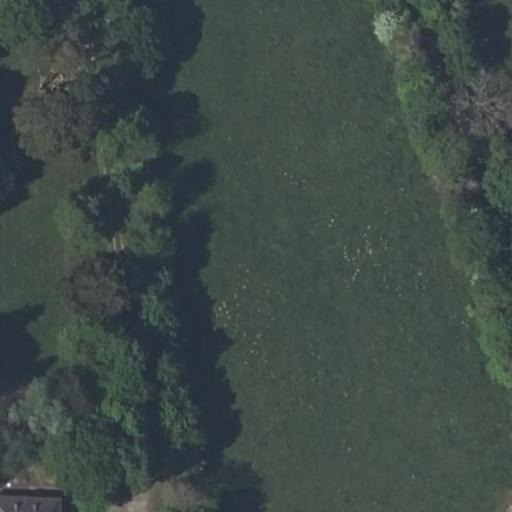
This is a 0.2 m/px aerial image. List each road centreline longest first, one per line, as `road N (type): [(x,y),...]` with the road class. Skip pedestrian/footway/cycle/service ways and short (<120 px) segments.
road 1 (track): [(63,0),(81,34),(111,181),(147,454),(136,511)]
road 2 (track): [(411,0),(511,277)]
